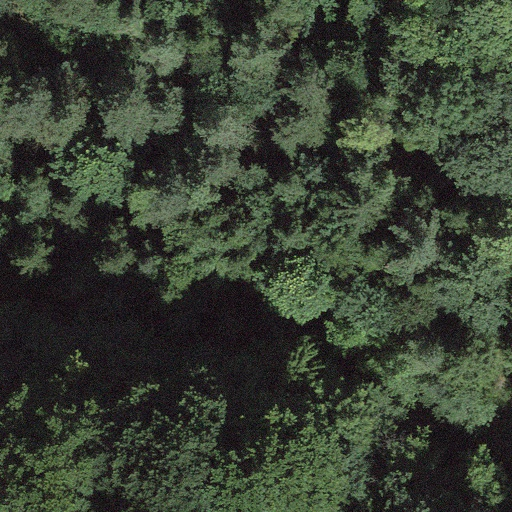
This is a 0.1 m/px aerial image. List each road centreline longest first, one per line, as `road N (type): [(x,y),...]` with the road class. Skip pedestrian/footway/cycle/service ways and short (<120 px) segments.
road 1 (track): [(504,187),(223,0)]
road 2 (track): [(0,133),(129,220)]
